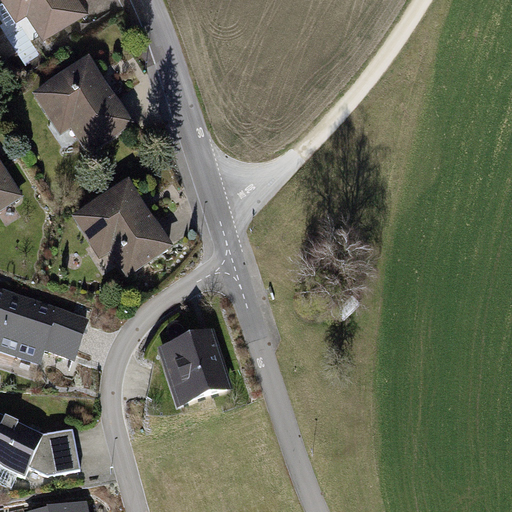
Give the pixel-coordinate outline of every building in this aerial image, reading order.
[(89,0),(6,0),(20,22),(32,15),(48,41),(96,12),(89,0)] [(98,63),(38,97),(65,142),(76,135),(91,160),(139,132),(98,63)] [(0,158),(0,222),(28,204),(0,158)] [(135,187),(79,222),(107,267),(117,261),(131,283),(177,255),(135,187)] [(96,325),(0,291),(0,357),(43,372),(52,364),(79,373),(96,325)] [(218,336),(164,352),(182,411),(236,394),(218,336)] [(40,415),(0,397),(0,451),(20,460),(40,415)] [(79,458),(74,410),(41,414),(46,462),(79,458)] [(84,511),(82,503),(32,511),(84,511)]
